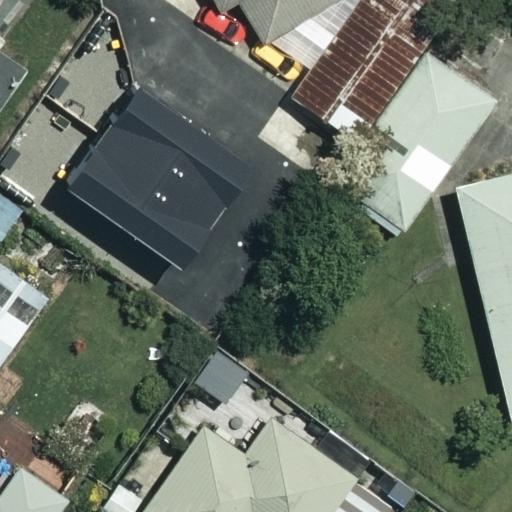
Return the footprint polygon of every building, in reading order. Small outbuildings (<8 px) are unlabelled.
[(85,0),(0,0),(0,14),(54,49),(85,0)] [(214,0),(239,48),(331,0),(214,0)] [(399,98),(472,0),(367,0),(332,47),(399,98)] [(511,0),(472,0),(399,98),(430,121),(423,131),(459,159),(511,87),(511,0)] [(0,117),(27,80),(0,60),(0,117)] [(73,163),(69,171),(133,207),(160,159),(70,108),(47,149),(73,163)] [(511,164),(440,182),(502,434),(511,431),(511,164)] [(0,268),(0,342),(53,270),(17,244),(0,268)] [(326,511),(346,485),(260,423),(226,469),(186,440),(135,510),(137,511),(326,511)]
